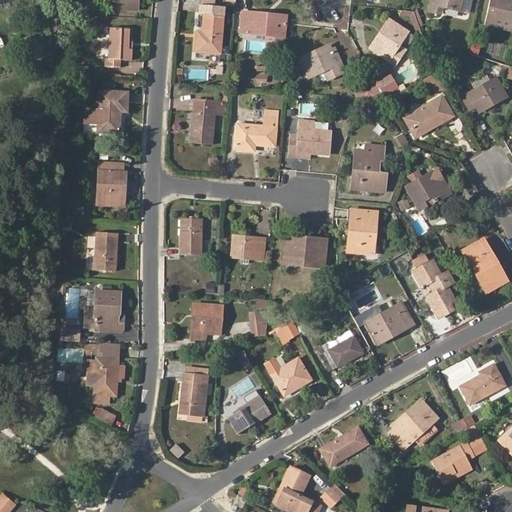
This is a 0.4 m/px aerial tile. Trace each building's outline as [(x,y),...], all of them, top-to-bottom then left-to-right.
[(138,0),(116,0),(116,9),(138,9),(138,0)] [(442,6),(469,12),(471,0),(430,0),(428,10),(441,13),(442,6)] [(511,0),(489,0),(484,24),(511,30),(511,0)] [(209,61),(219,62),(224,6),(199,4),(199,12),(204,12),(202,32),(202,36),(197,36),(195,51),(210,52),(209,61)] [(265,33),(283,35),(285,19),(266,17),(266,14),(243,12),(241,31),(249,32),(265,33)] [(392,21),(389,19),(378,36),(381,38),(392,21)] [(394,63),(403,52),(396,47),(407,31),(392,21),(381,38),(378,36),(370,47),(394,63)] [(122,59),(132,60),(134,41),(130,41),(131,29),(110,28),(109,58),(106,58),(106,67),(121,67),(122,59)] [(271,45),(282,46),(283,35),(265,33),(264,41),(272,41),(271,45)] [(328,78),(344,71),(334,48),(331,49),(329,44),(323,47),(324,50),(316,53),(315,51),(300,57),(309,77),(324,70),(328,78)] [(268,81),(267,65),(258,65),(258,81),(268,81)] [(69,80),(88,81),(89,69),(68,69),(69,80)] [(491,101),(493,104),(507,96),(497,76),(462,96),(470,110),(476,106),(478,109),(491,101)] [(387,99),(400,91),(393,78),(380,86),(382,90),(386,98),(387,99)] [(355,95),(366,96),(367,89),(367,88),(356,87),(355,95)] [(366,96),(386,98),(382,90),(367,89),(366,96)] [(99,132),(119,133),(120,111),(127,111),(128,93),(100,92),(99,110),(86,109),(85,123),(99,123),(99,132)] [(441,96),(404,117),(414,135),(426,128),(427,130),(453,115),(441,96)] [(190,142),(211,144),(215,113),(216,101),(194,99),(190,142)] [(215,113),(224,114),(225,102),(216,101),(215,113)] [(478,109),(479,112),(493,104),(491,101),(478,109)] [(277,110),(266,109),(265,117),(276,117),(277,110)] [(217,114),(215,144),(222,144),(224,115),(217,114)] [(254,144),(274,145),(276,117),(265,117),(264,126),(237,124),(235,148),(254,149),(254,144)] [(309,152),(329,154),(331,132),(312,130),(313,121),(299,120),(298,136),(290,135),(288,155),(308,157),(309,152)] [(414,135),(416,137),(427,130),(426,128),(414,135)] [(386,173),(378,173),(379,159),(383,160),(384,146),(367,144),(366,151),(355,150),(351,188),(384,191),(386,173)] [(99,163),(97,203),(121,204),(122,183),(125,184),(126,171),(123,170),(123,164),(99,163)] [(427,207),(453,192),(438,166),(422,175),(423,177),(412,184),(407,187),(418,207),(425,203),(427,207)] [(423,177),(422,175),(419,169),(407,176),(412,184),(423,177)] [(64,193),(74,194),(74,177),(65,176),(64,193)] [(402,210),(410,206),(406,197),(398,201),(402,210)] [(347,252),(373,254),(376,213),(351,210),(347,252)] [(179,254),(201,254),(202,218),(180,218),(179,254)] [(94,268),(115,270),(118,234),(97,232),(94,268)] [(310,265),(325,267),(328,239),(284,234),(282,263),(291,263),(291,259),(311,261),(310,265)] [(231,256),(262,259),(264,239),(255,238),(255,241),(244,240),(244,237),(233,236),(231,256)] [(501,269),(484,239),(480,241),(498,271),(501,269)] [(487,290),(506,279),(501,269),(498,271),(480,241),(464,250),(487,290)] [(446,284),(454,280),(448,270),(441,274),(432,258),(428,261),(424,253),(412,259),(416,267),(412,270),(421,285),(428,281),(434,291),(426,295),(437,316),(453,308),(449,301),(444,293),(450,290),(446,284)] [(59,286),(58,296),(67,297),(67,288),(69,288),(70,282),(59,281),(59,286)] [(206,293),(214,293),(215,284),(206,284),(206,293)] [(449,301),(454,298),(450,290),(444,293),(449,301)] [(123,314),(119,313),(120,292),(97,291),(96,296),(89,296),(88,308),(87,308),(86,325),(96,326),(96,322),(102,323),(102,327),(101,330),(122,331),(124,330),(124,315),(123,314)] [(394,330),(396,333),(413,323),(401,302),(366,322),(376,341),(394,330)] [(205,329),(220,330),(221,306),(197,304),(196,319),(192,319),(191,336),(205,338),(205,333),(205,329)] [(249,321),(263,319),(262,310),(248,312),(249,321)] [(288,338),(298,331),(291,318),(273,329),(282,343),(289,339),(288,338)] [(262,336),(265,334),(263,319),(249,321),(251,337),(262,336)] [(62,341),(79,342),(80,330),(63,328),(62,341)] [(376,341),(378,343),(396,333),(394,330),(376,341)] [(317,348),(329,370),(362,352),(354,336),(328,349),(325,344),(317,348)] [(109,394),(116,394),(119,346),(101,344),(100,346),(86,345),(85,353),(93,354),(93,362),(97,362),(95,388),(94,401),(108,402),(109,394)] [(244,349),(237,353),(246,369),(253,365),(244,349)] [(265,363),(285,395),(311,379),(298,358),(281,368),(274,357),(265,363)] [(88,361),(87,389),(95,388),(97,362),(93,362),(88,361)] [(460,385),(470,404),(505,384),(493,363),(479,371),(480,374),(460,385)] [(202,416),(205,416),(209,375),(204,375),(186,373),(182,373),(180,402),(182,402),(181,414),(188,415),(202,416)] [(251,385),(241,392),(245,397),(255,391),(251,385)] [(227,418),(237,433),(269,412),(255,391),(245,397),(249,404),(227,418)] [(423,403),(420,399),(405,414),(408,416),(423,403)] [(413,438),(430,423),(436,417),(423,403),(408,416),(405,414),(393,425),(395,427),(390,432),(404,447),(413,438)] [(97,416),(110,423),(116,412),(103,405),(97,416)] [(457,422),(462,430),(467,428),(474,424),(469,415),(457,422)] [(413,438),(420,444),(436,429),(430,423),(413,438)] [(467,428),(472,437),(479,433),(474,424),(467,428)] [(321,449),(330,465),(367,443),(357,427),(321,449)] [(511,427),(499,439),(511,451),(511,427)] [(480,435),(431,461),(441,479),(469,464),(468,460),(488,449),(480,435)] [(441,479),(443,482),(471,467),(469,464),(441,479)] [(293,511),(313,511),(317,504),(299,495),(308,476),(290,467),(281,485),(285,487),(277,503),(277,504),(293,511)] [(329,495),(334,489),(323,479),(318,485),(329,495)] [(274,501),(277,503),(285,487),(281,485),(274,501)] [(313,489),(324,500),(329,495),(318,485),(313,489)] [(233,503),(242,508),(246,499),(237,495),(233,503)] [(0,498),(0,511),(8,511),(14,506),(3,496),(0,498)]
